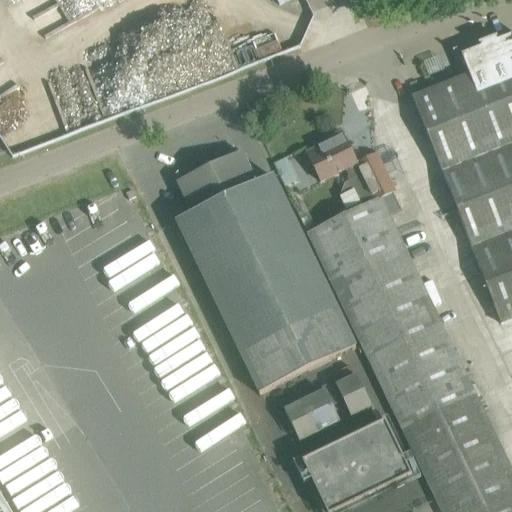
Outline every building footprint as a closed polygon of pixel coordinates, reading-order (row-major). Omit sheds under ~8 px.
[(413,98),(502,326),(511,321),(511,37),(498,43),(497,40),(498,40),(498,39),(479,46),(480,47),(481,47),(482,49),(462,57),(470,76),(413,98)] [(330,143),(307,154),(321,183),(346,171),(350,178),(347,179),(349,183),(345,185),(340,199),(349,215),(381,200),(393,194),(395,193),(377,156),(358,165),(342,132),(328,139),(330,143)] [(178,183),(193,216),(177,223),(178,225),(260,396),(293,381),(357,350),(274,178),(257,186),(242,153),(178,183)] [(393,194),(381,200),(349,215),(308,235),(441,511),(511,511),(511,472),(389,219),(402,213),(393,194)] [(323,393),(285,411),(301,444),(340,425),(333,411),(344,406),(351,419),(373,408),(357,376),(337,386),(335,382),(322,389),(323,393)] [(304,463),(327,511),(342,511),(413,479),(387,424),(304,463)] [(0,511),(11,511),(0,494),(0,511)]
